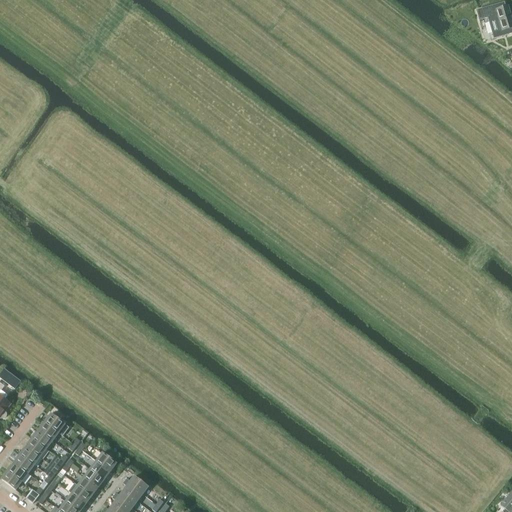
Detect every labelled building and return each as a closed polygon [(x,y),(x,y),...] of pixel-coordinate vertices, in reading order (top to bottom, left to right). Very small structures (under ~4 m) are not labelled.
[(504,3),(476,11),(479,22),(487,19),(493,40),(511,34),(511,31),(511,30),(511,29),(511,24),(507,8),(505,8),(504,3)] [(4,370),(4,371),(0,375),(0,379),(14,391),(20,383),(4,370)] [(1,392),(4,388),(0,384),(0,419),(2,420),(4,420),(6,418),(6,417),(6,415),(5,413),(3,412),(9,404),(4,401),(7,397),(1,392)] [(46,419),(43,423),(59,434),(63,437),(69,429),(65,426),(59,421),(62,417),(55,412),(52,416),(51,415),(48,419),(46,419)] [(52,442),(59,434),(43,423),(41,426),(41,429),(39,432),(52,442)] [(46,450),(52,442),(39,432),(36,435),(33,436),(31,439),(46,450)] [(40,459),(46,450),(31,439),(28,442),(29,445),(26,448),(40,459)] [(34,467),(40,459),(26,448),(24,452),(21,452),(19,455),(34,467)] [(96,463),(110,473),(117,465),(102,454),(96,463)] [(28,475),(34,467),(19,455),(16,459),(16,461),(14,464),(28,475)] [(104,481),(110,473),(96,463),(90,471),(104,481)] [(22,483),(28,475),(14,464),(11,468),(9,468),(6,471),(22,483)] [(15,492),(22,483),(6,471),(4,475),(4,477),(1,481),(15,492)] [(98,489),(104,481),(90,471),(84,479),(98,489)] [(143,496),(148,488),(134,478),(131,483),(127,480),(125,482),(143,496)] [(92,498),(98,489),(84,479),(78,487),(92,498)] [(137,503),(143,496),(125,482),(123,485),(127,488),(123,492),(137,503)] [(92,498),(78,487),(74,485),(68,493),(72,495),(86,506),(92,498)] [(511,511),(511,491),(511,492),(500,506),(507,511),(511,511)] [(132,510),(137,503),(123,492),(120,497),(116,494),(114,497),(132,510)] [(76,511),(80,511),(86,506),(72,495),(65,503),(76,511)] [(119,511),(130,511),(132,510),(114,497),(112,499),(116,502),(112,507),(119,511)] [(60,511),(76,511),(65,503),(59,511),(60,511)]
